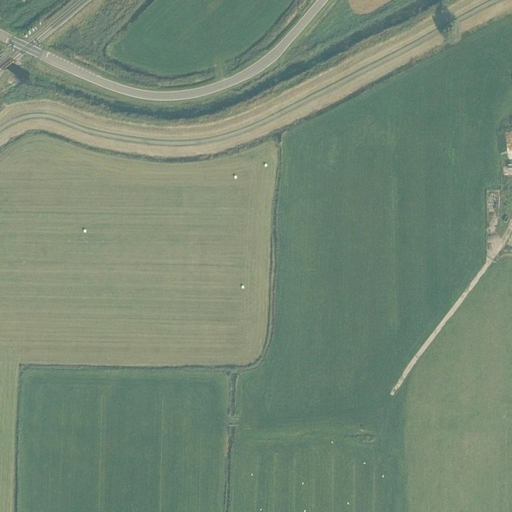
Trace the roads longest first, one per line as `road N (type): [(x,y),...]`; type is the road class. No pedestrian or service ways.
road 1 (tertiary): [(0,35),(114,87),(185,95),(254,69),(321,0)]
road 2 (track): [(511,225),(391,395)]
